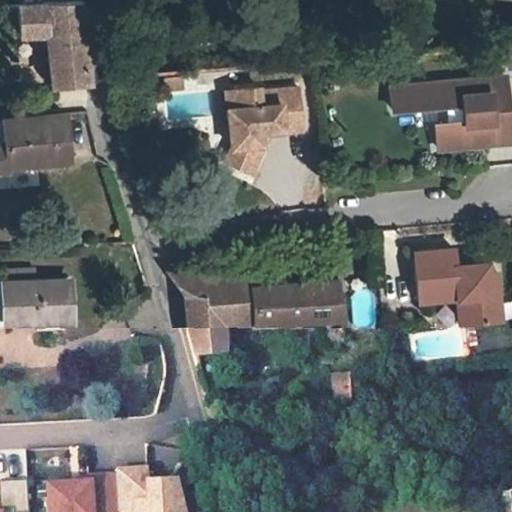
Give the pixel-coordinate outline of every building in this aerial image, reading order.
[(44,34),(51,84),(86,81),(79,2),(15,3),(18,34),(44,34)] [(164,83),(180,82),(179,70),(162,71),(164,83)] [(504,79),(392,88),(393,108),(463,103),(465,123),(442,124),(444,146),(483,143),(482,133),(492,132),(493,142),(509,141),(504,79)] [(230,87),(233,122),(226,122),(227,134),(218,144),(239,162),(258,141),(258,130),(279,128),(279,133),(303,130),(300,93),(280,94),(280,89),(259,90),(259,85),(230,87)] [(233,122),(230,87),(223,87),(226,122),(233,122)] [(0,144),(0,168),(3,169),(3,165),(67,161),(65,113),(16,115),(0,115),(0,118),(1,145),(0,144)] [(454,254),(414,256),(420,305),(459,303),(461,330),(491,328),(490,303),(498,302),(497,279),(488,279),(488,269),(473,270),(455,271),(455,264),(454,254)] [(473,263),(455,264),(455,271),(473,270),(473,263)] [(220,322),(252,322),(251,282),(250,273),(220,274),(220,270),(164,272),(180,293),(186,331),(220,322)] [(73,277),(8,279),(10,320),(76,317),(73,277)] [(335,279),(251,282),(252,322),(339,321),(335,279)] [(498,302),(490,303),(491,328),(500,327),(498,302)] [(220,322),(186,331),(192,354),(220,351),(220,322)] [(346,402),(344,375),(330,375),(332,401),(346,402)] [(181,511),(173,478),(145,479),(145,468),(114,469),(115,474),(117,511),(132,511),(131,511),(181,511)] [(116,511),(117,511),(115,474),(87,476),(87,480),(45,483),(46,511),(116,511)] [(28,511),(26,477),(0,478),(0,511),(28,511)] [(511,511),(511,487),(498,491),(501,511),(511,511)]
